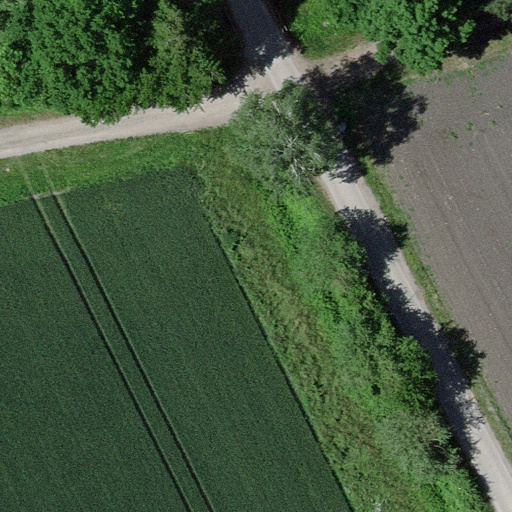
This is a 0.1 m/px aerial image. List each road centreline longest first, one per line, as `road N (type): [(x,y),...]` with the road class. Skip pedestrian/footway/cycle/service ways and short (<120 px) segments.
road 1 (unclassified): [(281,65),(511,502)]
road 2 (track): [(296,91),(0,158)]
road 3 (track): [(296,91),(511,32)]
